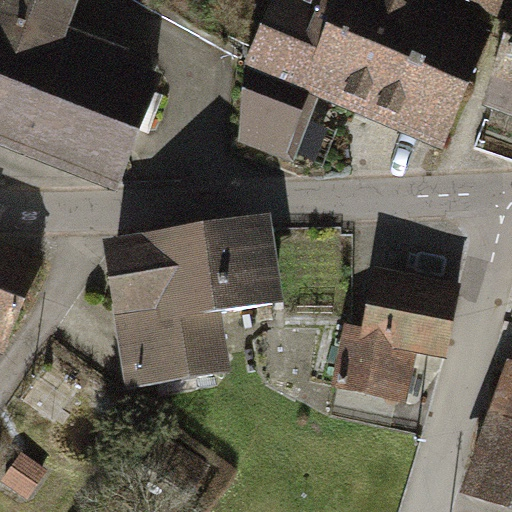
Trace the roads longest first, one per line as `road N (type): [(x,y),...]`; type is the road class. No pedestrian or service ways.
road 1 (residential): [(511,195),(87,213)]
road 2 (residential): [(428,511),(511,195)]
road 3 (residential): [(0,385),(78,266),(87,213)]
